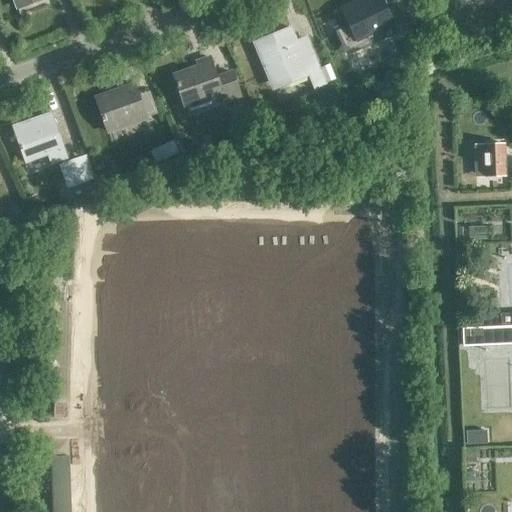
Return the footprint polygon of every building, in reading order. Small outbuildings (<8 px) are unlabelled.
[(12,0),(17,11),(46,0),(12,0)] [(384,37),(397,31),(381,0),(361,0),(362,2),(343,11),(357,41),(381,30),(384,37)] [(408,0),(394,0),(399,9),(410,3),(408,0)] [(309,75),(320,70),(311,47),(301,51),(291,28),(254,43),(266,73),(281,67),(284,73),(305,65),(309,75)] [(198,67),(174,76),(185,108),(220,97),(222,105),(241,98),(232,71),(216,76),(210,58),(196,62),(198,67)] [(107,131),(146,117),(134,84),(95,98),(107,131)] [(51,165),(66,159),(51,114),(28,121),(30,127),(15,132),(26,163),(48,156),(51,165)] [(503,145),(483,145),(485,178),(505,177),(503,145)] [(83,183),(94,178),(86,157),(75,161),(83,183)] [(41,206),(36,193),(23,197),(29,211),(41,206)] [(493,343),(492,328),(474,329),(475,344),(493,343)]
